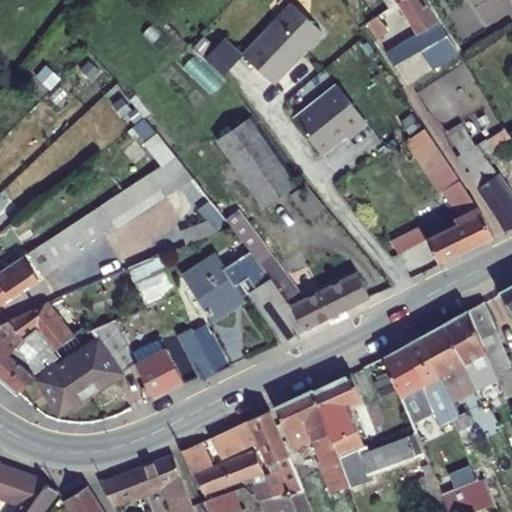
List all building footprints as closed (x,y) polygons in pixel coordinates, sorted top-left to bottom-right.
[(329,27),(300,0),(295,0),(250,49),(280,79),(297,61),(297,57),(304,49),(308,49),(329,27)] [(430,46),(441,64),(465,50),(433,0),(406,0),(423,30),(394,48),(402,61),(430,46)] [(375,19),(385,36),(396,29),(388,17),(395,12),(392,8),(375,19)] [(388,17),(396,29),(403,24),(395,12),(388,17)] [(183,58),(218,93),(232,79),(197,45),(183,58)] [(308,49),(304,49),(297,57),(297,61),(308,49)] [(342,138),(342,135),(351,128),(355,132),(373,117),(344,80),(301,114),(328,149),(342,138)] [(493,134),(481,112),(454,127),(467,151),(483,141),(489,138),(493,134)] [(227,135),(236,149),(268,128),(258,114),(227,135)] [(486,204),(434,123),(413,136),(448,188),(451,187),(467,212),(462,213),(465,219),(435,233),(447,260),(501,233),(486,204)] [(489,138),(493,144),(511,132),(511,124),(495,136),(493,134),(489,138)] [(236,149),(273,203),(305,181),(268,128),(236,149)] [(483,141),(488,148),(493,144),(489,138),(483,141)] [(465,153),(511,222),(511,180),(488,148),(483,141),(467,151),(465,153)] [(185,152),(174,160),(190,184),(204,174),(185,152)] [(174,160),(161,168),(177,192),(190,184),(174,160)] [(161,168),(150,176),(165,199),(177,192),(161,168)] [(218,193),(234,215),(246,206),(220,171),(208,181),(218,193)] [(150,176),(137,184),(152,208),(165,199),(150,176)] [(301,190),(320,214),(334,202),(315,179),(301,190)] [(137,184),(124,192),(139,216),(152,208),(137,184)] [(124,192),(111,201),(127,224),(139,216),(124,192)] [(225,228),(237,217),(234,215),(218,193),(207,206),(215,216),(225,228)] [(111,201),(98,210),(113,233),(127,224),(111,201)] [(259,288),(295,340),(313,329),(379,294),(368,268),(365,269),(351,250),(343,256),(356,274),(315,294),(246,206),(234,215),(237,217),(259,247),(280,274),(259,288)] [(98,210),(86,217),(101,241),(113,233),(98,210)] [(195,240),(225,228),(215,216),(190,226),(195,240)] [(86,217),(73,225),(89,249),(101,241),(86,217)] [(73,225),(60,234),(75,257),(89,249),(73,225)] [(421,228),(394,241),(407,269),(423,262),(422,260),(433,255),(421,228)] [(60,234),(47,243),(62,266),(75,257),(60,234)] [(37,249),(52,272),(62,266),(47,243),(37,249)] [(254,291),(259,288),(280,274),(259,247),(234,264),(227,251),(195,272),(223,316),(241,304),(238,297),(251,288),(254,291)] [(0,273),(14,265),(0,248),(0,273)] [(141,263),(156,303),(168,297),(188,289),(169,251),(141,263)] [(14,265),(0,273),(0,305),(46,275),(32,253),(14,265)] [(238,297),(241,304),(256,295),(254,291),(251,288),(238,297)] [(180,326),(168,297),(156,303),(152,304),(162,325),(153,330),(157,341),(141,349),(145,359),(156,381),(150,384),(152,389),(159,386),(162,394),(194,378),(178,345),(173,347),(167,332),(180,326)] [(80,332),(55,299),(10,319),(0,324),(0,364),(28,388),(47,366),(66,346),(77,334),(80,332)] [(511,346),(492,299),(478,306),(507,375),(511,386),(511,346)] [(478,306),(455,319),(484,385),(507,375),(478,306)] [(46,376),(68,410),(145,359),(141,349),(125,315),(99,326),(104,333),(72,356),(66,346),(47,366),(51,373),(46,376)] [(484,385),(455,319),(433,331),(460,395),(484,385)] [(224,330),(209,337),(224,369),(239,363),(224,330)] [(191,338),(210,376),(224,369),(209,337),(205,331),(191,338)] [(433,331),(415,341),(432,382),(442,404),(460,395),(433,331)] [(393,354),(424,429),(433,451),(441,470),(450,492),(488,477),(484,466),(459,476),(439,427),(443,424),(426,385),(432,382),(415,341),(393,354)] [(360,369),(321,386),(345,448),(371,439),(366,428),(368,426),(357,398),(369,393),(360,369)] [(152,389),(154,398),(162,394),(159,386),(152,389)] [(334,457),(346,486),(358,481),(346,451),(345,448),(321,386),(284,404),(303,443),(321,436),(329,458),(334,457)] [(312,485),(280,406),(221,433),(229,451),(256,438),(254,432),(265,426),(267,433),(280,464),(274,467),(282,491),(293,490),(312,485)] [(265,426),(254,432),(256,438),(267,433),(265,426)] [(374,441),(346,451),(358,481),(372,477),(371,473),(433,451),(424,429),(377,446),(374,441)] [(201,471),(205,469),(221,462),(211,438),(191,446),(201,471)] [(252,482),(268,496),(282,491),(274,467),(264,446),(221,462),(205,469),(213,490),(249,477),(252,482)] [(8,458),(0,450),(0,481),(3,483),(11,474),(18,478),(28,464),(8,458)] [(111,479),(123,501),(171,483),(182,511),(206,511),(182,450),(111,479)] [(46,470),(28,464),(18,478),(11,474),(3,483),(0,481),(0,488),(25,499),(15,511),(47,511),(67,487),(46,470)] [(451,495),(450,492),(441,470),(426,476),(437,501),(451,495)] [(451,495),(457,511),(484,511),(482,504),(497,498),(488,477),(450,492),(451,495)] [(78,493),(88,511),(115,511),(97,482),(78,493)] [(213,498),(218,511),(237,511),(253,506),(244,485),(213,498)] [(323,511),(312,485),(293,490),(282,491),(268,496),(274,511),(290,506),(292,511),(323,511)]
